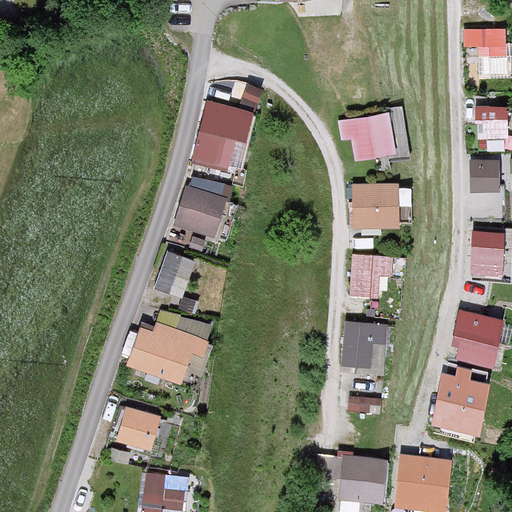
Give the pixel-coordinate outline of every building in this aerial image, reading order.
[(511,23),(468,24),(468,45),(511,44),(511,23)] [(235,97),(262,105),(266,91),(239,83),(235,97)] [(210,98),(193,156),(225,165),(233,139),(245,142),(254,110),(210,98)] [(511,99),(479,101),(481,137),(511,136),(511,99)] [(391,113),(336,121),(339,141),(353,139),(356,160),(397,154),(391,113)] [(507,158),(475,159),(477,192),(508,190),(507,158)] [(404,184),(353,184),(353,225),(403,226),(404,184)] [(189,185),(176,222),(216,236),(228,199),(189,185)] [(510,273),(511,225),(476,223),(475,271),(510,273)] [(396,236),(364,236),(364,250),(395,251),(396,236)] [(184,258),(168,252),(156,288),(172,294),(184,258)] [(387,258),(359,259),(359,281),(388,281),(387,258)] [(465,305),(457,354),(503,362),(511,312),(465,305)] [(388,323),(345,319),(340,362),(371,365),(374,341),(386,343),(388,323)] [(155,330),(143,326),(130,363),(186,382),(197,351),(208,355),(213,339),(158,321),(155,330)] [(496,377),(474,372),(475,368),(446,363),(435,422),(485,432),(496,377)] [(359,395),(349,394),(348,407),(359,408),(359,395)] [(162,414),(127,406),(119,439),(154,448),(162,414)] [(454,507),(456,452),(402,450),(400,505),(454,507)] [(391,457),(344,451),(339,497),(385,502),(391,457)] [(162,511),(168,474),(148,472),(143,511),(162,511)]
